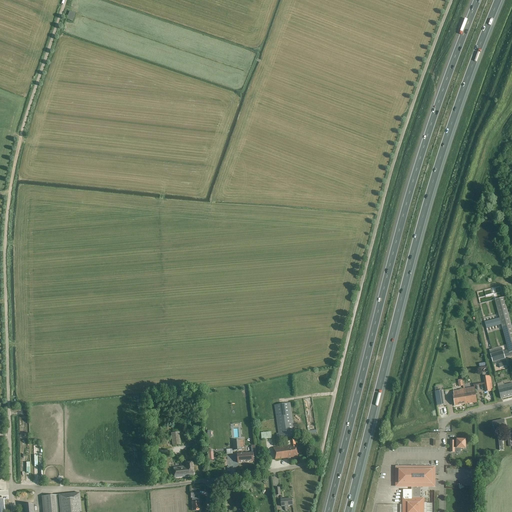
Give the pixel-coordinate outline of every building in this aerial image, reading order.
[(67,19),(73,21),(76,14),(70,11),(67,19)] [(511,342),(511,327),(504,298),(495,300),(500,318),(485,322),(486,329),(501,325),(506,344),(511,342)] [(511,342),(506,344),(508,351),(503,352),(503,350),(490,354),(493,363),(505,359),(505,356),(511,355),(511,356),(511,355),(511,342)] [(492,391),(490,376),(484,377),(486,392),(492,391)] [(511,383),(498,387),(501,399),(511,395),(511,383)] [(464,389),(466,404),(477,402),(476,397),(475,388),(464,389)] [(466,404),(464,389),(460,390),(460,391),(453,392),(454,395),(453,395),(454,401),(455,406),(466,404)] [(445,404),(443,390),(436,391),(437,405),(445,404)] [(290,403),(275,405),(280,438),(295,436),(290,403)] [(505,426),(504,420),(493,422),(494,429),(505,426)] [(180,441),(179,432),(171,433),(172,442),(180,441)] [(203,443),(201,438),(187,443),(189,447),(191,447),(203,443)] [(240,450),(242,449),(242,447),(244,447),(243,440),(233,441),(234,451),(240,450)] [(298,457),(295,440),(290,441),(291,445),(273,448),(275,460),(298,457)] [(455,441),(451,441),(451,452),(454,452),(455,448),(465,448),(465,440),(457,440),(457,441),(455,441)] [(253,453),(252,453),(237,454),(238,463),(254,462),(253,453)] [(194,476),(192,463),(185,464),(185,466),(173,468),(175,478),(194,476)] [(432,468),(397,468),(396,486),(412,486),(411,498),(403,498),(403,511),(423,511),(424,498),(419,498),(419,486),(431,486),(432,468)] [(81,511),(80,493),(79,493),(42,497),(43,511),(81,511)] [(199,498),(191,499),(192,511),(194,511),(199,511),(199,498)] [(293,505),(292,499),(281,500),(282,507),(285,506),(285,511),(289,510),(289,506),(293,505)]
